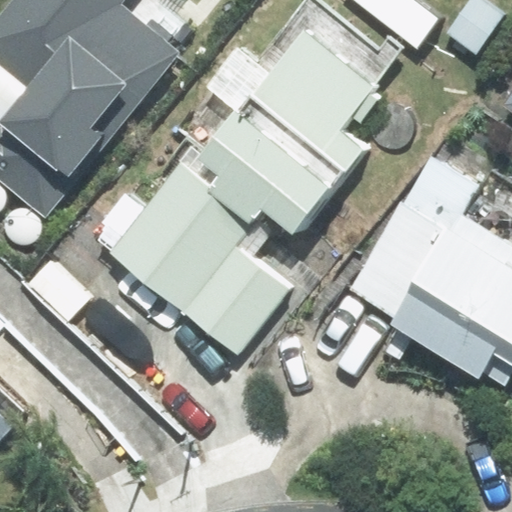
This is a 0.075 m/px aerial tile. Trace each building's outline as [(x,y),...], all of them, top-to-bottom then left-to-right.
[(143,0),(24,0),(0,31),(0,160),(24,131),(90,185),(197,52),(139,5),(143,0)] [(287,88),(295,94),(240,159),(223,144),(134,255),(257,355),(311,291),(260,250),(283,222),(289,227),(306,206),(344,237),(395,174),(388,168),(404,149),(379,129),(414,87),(338,25),(287,88)] [(500,214),(511,196),(511,194),(456,157),(424,204),(429,207),(390,267),(382,261),(348,309),(400,344),(420,316),(511,379),(511,221),(504,216),(500,214)] [(71,263),(47,285),(82,322),(105,300),(71,263)] [(0,445),(4,442),(17,454),(43,428),(0,383),(0,445)]
